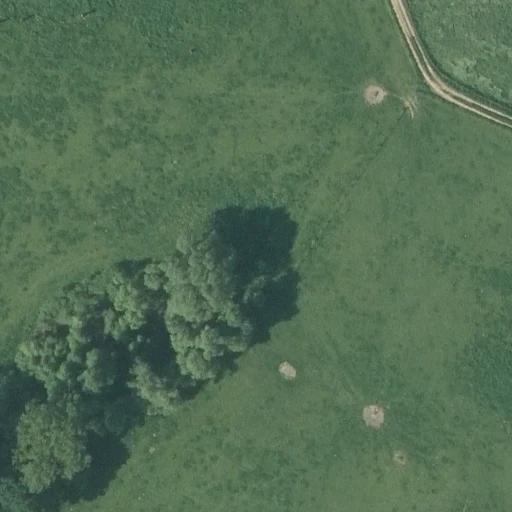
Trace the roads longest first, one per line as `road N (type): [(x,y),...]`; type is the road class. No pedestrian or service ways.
road 1 (track): [(454,104),(23,72)]
road 2 (track): [(511,131),(454,104),(441,89),(401,0)]
